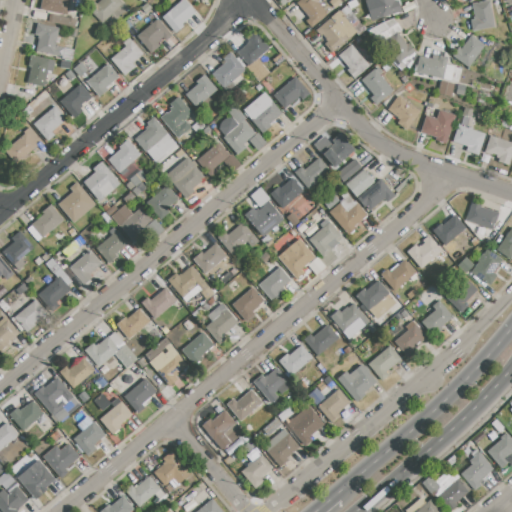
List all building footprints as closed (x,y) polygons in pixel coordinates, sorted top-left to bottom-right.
[(40,9),(41,0),(69,0),(67,15),(40,9)] [(102,23),(90,11),(101,0),(118,0),(122,4),(102,23)] [(297,4),(301,0),(319,0),(317,2),(326,13),(310,27),(305,21),(309,18),(297,4)] [(369,0),(393,0),(394,2),(398,1),(401,11),(380,18),(374,0),(370,1),(369,0)] [(489,0),(494,27),(472,31),(470,20),(474,19),(471,4),(489,0)] [(183,1),(193,13),(182,23),(184,25),(175,32),(163,17),(183,1)] [(146,3),(151,9),(145,14),(140,8),(146,3)] [(346,6),(366,29),(358,35),(356,32),(331,53),(324,44),(328,41),(318,30),(346,6)] [(52,15),(76,19),(74,27),(51,23),(52,15)] [(157,19),(171,36),(165,41),(162,38),(156,43),(159,46),(150,53),(136,37),(157,19)] [(55,46),(74,50),(72,61),(61,59),(61,57),(35,52),(38,37),(34,36),(37,25),(41,25),(41,24),(59,28),(55,46)] [(254,32),(268,48),(248,65),(237,52),(249,42),(246,38),(254,32)] [(396,32),(405,44),(408,42),(415,52),(398,63),(383,41),(396,32)] [(485,46),(468,68),(452,56),(458,47),(461,49),(471,36),(485,46)] [(128,38),(142,54),(131,63),(134,67),(124,75),(111,59),(126,47),(122,43),(128,38)] [(351,45),(369,66),(353,79),(347,71),(349,69),(338,56),(351,45)] [(229,53),(245,71),(224,88),(211,74),(226,61),(223,58),(229,53)] [(415,73),(419,56),(431,59),(432,55),(447,58),(446,65),(455,67),(452,81),(415,73)] [(48,71),(45,86),(28,83),(31,68),(28,67),(31,56),(53,60),(51,72),(48,71)] [(259,81),(267,73),(255,60),(246,67),(259,81)] [(61,61),(70,63),(69,70),(59,68),(61,61)] [(81,62),(88,70),(79,77),(73,69),(81,62)] [(107,64),(118,77),(106,87),(108,89),(99,97),(86,82),(107,64)] [(377,67),(381,72),(379,74),(393,91),(375,106),(369,99),(374,95),(361,80),(377,67)] [(458,83),(481,88),(484,76),(460,71),(458,83)] [(204,75),(217,90),(195,108),(184,95),(197,84),(195,82),(204,75)] [(295,77),(309,94),(302,100),(299,96),(284,109),(273,96),(295,77)] [(441,81),(454,84),(451,97),(438,94),(441,81)] [(79,85),(90,97),(81,105),(85,110),(74,119),(59,102),(79,85)] [(264,93),(281,113),(268,123),(270,125),(262,132),(243,110),(264,93)] [(398,96),(419,112),(405,131),(396,124),(400,119),(387,110),(398,96)] [(178,97),(192,114),(184,121),(190,128),(178,138),(161,118),(173,108),(169,104),(178,97)] [(233,105),(266,144),(256,152),(247,142),(243,145),(245,147),(236,155),(221,138),(235,127),(223,114),(233,105)] [(56,107),(66,119),(51,132),(54,135),(47,141),(34,126),(56,107)] [(420,132),(426,116),(435,119),(438,110),(454,116),(445,144),(435,141),(436,138),(420,132)] [(153,118),(178,147),(155,166),(133,140),(149,127),(146,124),(153,118)] [(459,126),(485,135),(478,155),(470,152),(471,147),(454,141),(459,126)] [(29,128),(39,139),(13,161),(5,152),(14,144),(13,143),(25,133),(24,132),(29,128)] [(340,134),(354,151),(333,168),(314,144),(324,135),(330,142),(340,134)] [(489,135),(511,142),(511,153),(508,165),(497,161),(498,158),(496,157),(496,155),(492,154),(484,152),(489,135)] [(127,140),(140,155),(126,167),(128,170),(121,176),(108,160),(120,149),(118,147),(127,140)] [(218,143),(229,156),(214,168),(218,173),(210,179),(196,162),(218,143)] [(307,191),(293,174),(301,167),(304,170),(318,157),(330,171),(307,191)] [(187,158),(202,177),(190,187),(194,191),(184,199),(165,176),(187,158)] [(354,160),(361,167),(343,182),(336,174),(354,160)] [(101,162),(120,184),(98,202),(82,183),(94,172),(92,169),(101,162)] [(363,169),(374,182),(356,198),(345,184),(363,169)] [(140,171),(145,178),(143,180),(137,185),(130,191),(125,185),(130,181),(129,180),(140,171)] [(281,210),(268,195),(279,187),(280,188),(292,178),(303,191),(281,210)] [(380,179),(394,196),(386,203),(383,199),(370,211),(366,206),(364,207),(357,199),(380,179)] [(143,180),(147,185),(142,190),(137,185),(143,180)] [(58,205),(72,193),(69,189),(77,182),(96,204),(73,223),(58,205)] [(167,186),(177,198),(157,215),(147,203),(167,186)] [(124,199),(131,193),(135,198),(128,204),(124,199)] [(328,211),(329,210),(324,203),(334,196),(339,202),(347,195),(353,202),(354,201),(367,215),(354,226),(356,228),(347,235),(328,211)] [(466,221),(473,200),(481,203),(480,207),(498,214),(492,230),(466,221)] [(283,220),(262,237),(244,215),(252,208),(254,211),(257,208),(259,210),(268,203),(283,220)] [(26,229),(43,214),(41,213),(50,205),(63,219),(36,241),(26,229)] [(141,208),(151,220),(137,232),(140,235),(132,242),(119,226),(141,208)] [(286,218),(291,214),(298,222),(293,226),(286,218)] [(444,245),(431,230),(440,223),(442,226),(455,215),(465,228),(444,245)] [(308,239),(322,228),(320,225),(327,219),(341,236),(335,241),(337,243),(322,256),(308,239)] [(216,238),(224,231),(227,235),(242,223),(257,242),(251,247),(248,244),(232,257),(216,238)] [(300,234),(296,229),(303,223),(307,228),(300,234)] [(96,248),(112,236),(109,232),(114,227),(128,243),(116,253),(117,255),(109,263),(96,248)] [(511,227),(511,255),(509,259),(496,249),(511,227)] [(288,233),(293,229),(297,234),(293,238),(288,233)] [(1,252),(13,241),(10,238),(19,231),(33,248),(21,258),(26,263),(18,270),(13,265),(1,252)] [(79,236),(84,242),(78,247),(73,241),(79,236)] [(277,257),(299,238),(315,257),(299,270),(302,273),(295,279),(277,257)] [(420,269),(406,252),(415,245),(417,247),(420,245),(421,246),(430,238),(437,247),(439,246),(442,250),(420,269)] [(192,259),(201,251),(203,254),(215,243),(226,256),(204,274),(192,259)] [(71,244),(76,250),(66,258),(61,252),(71,244)] [(69,268),(90,250),(101,263),(89,274),(92,277),(83,285),(69,268)] [(487,250),(502,260),(493,273),(496,276),(490,285),(472,273),(487,250)] [(265,252),(270,258),(264,263),(259,257),(265,252)] [(0,257),(9,268),(0,275),(0,257)] [(317,257),(325,267),(315,276),(306,266),(317,257)] [(67,285),(60,277),(58,278),(45,264),(51,258),(63,270),(72,281),(67,285)] [(404,260),(415,273),(394,291),(380,275),(387,268),(390,272),(404,260)] [(167,280),(176,273),(178,276),(190,266),(202,281),(182,297),(167,280)] [(69,268),(83,285),(84,286),(79,290),(72,281),(63,270),(67,267),(69,268)] [(258,285),(279,267),(290,280),(281,287),(284,291),(272,301),(258,285)] [(39,295),(58,278),(60,277),(67,285),(72,291),(50,309),(39,295)] [(477,290),(464,304),(466,306),(461,313),(445,298),(452,290),(455,293),(467,280),(477,290)] [(377,281),(387,292),(367,310),(355,296),(364,288),(366,290),(377,281)] [(19,295),(16,290),(23,284),(27,288),(19,295)] [(140,303),(147,297),(150,300),(165,287),(176,301),(154,319),(140,303)] [(231,304),(251,287),(264,301),(252,311),(255,314),(246,321),(231,304)] [(14,318),(35,300),(46,313),(34,323),(35,325),(26,332),(14,318)] [(421,322),(435,310),(432,306),(438,301),(453,317),(432,335),(421,322)] [(205,328),(212,322),(207,316),(221,304),(237,323),(223,335),(226,338),(219,344),(205,328)] [(354,304),(369,321),(363,326),(358,320),(343,333),(329,317),(338,309),(341,312),(347,306),(349,308),(354,304)] [(116,325),(125,317),(126,319),(139,308),(150,321),(128,339),(116,325)] [(0,326),(8,320),(19,334),(7,343),(10,347),(1,354),(0,352),(0,326)] [(327,324),(338,337),(317,356),(302,340),(310,333),(313,336),(327,324)] [(394,342),(414,324),(425,338),(414,348),(417,351),(408,359),(394,342)] [(83,351),(92,343),(94,346),(97,344),(98,345),(114,331),(137,359),(126,368),(114,354),(105,361),(107,363),(99,370),(83,351)] [(181,350),(203,331),(214,344),(192,363),(181,350)] [(301,345),(312,357),(290,376),(278,361),(287,354),(289,356),(301,345)] [(367,365),(389,346),(400,359),(386,371),(389,374),(381,381),(367,365)] [(149,362),(161,352),(164,355),(171,349),(186,366),(177,373),(178,375),(175,378),(176,380),(169,386),(149,362)] [(62,376),(83,358),(94,370),(72,388),(62,376)] [(336,379),(345,370),(349,375),(361,365),(376,382),(364,393),(365,394),(356,402),(336,379)] [(277,368),(292,386),(281,395),(278,391),(275,393),(278,397),(271,404),(252,382),(261,375),(265,378),(277,368)] [(34,394),(43,386),(45,389),(58,378),(78,402),(66,413),(61,407),(51,416),(34,394)] [(122,397),(145,378),(157,391),(142,404),(145,407),(137,414),(122,397)] [(251,390),(262,403),(241,422),(226,405),(233,398),(237,403),(251,390)] [(318,407),(337,390),(349,403),(338,413),(341,416),(332,423),(318,407)] [(8,415),(17,407),(20,410),(22,409),(24,411),(28,407),(26,405),(32,400),(43,415),(23,432),(8,415)] [(99,420),(120,402),(131,416),(120,425),(121,427),(112,435),(99,420)] [(200,414),(210,406),(215,412),(206,420),(200,414)] [(285,424),(307,406),(323,425),(309,437),(312,440),(304,446),(285,424)] [(224,411),(242,432),(222,449),(202,426),(210,419),(212,421),(224,411)] [(73,440),(84,430),(78,424),(86,417),(92,423),(94,422),(105,435),(92,446),(96,450),(88,457),(73,440)] [(0,428),(7,423),(17,436),(0,450),(0,428)] [(263,448),(284,430),(298,447),(285,458),(287,460),(279,467),(263,448)] [(486,453),(501,440),(499,438),(504,434),(506,436),(507,434),(511,439),(511,452),(506,457),(509,461),(500,468),(486,453)] [(42,457),(56,446),(60,450),(68,443),(79,457),(64,469),(67,473),(61,479),(42,457)] [(240,472),(246,468),(240,461),(255,448),(272,468),(260,479),(263,482),(255,489),(240,472)] [(152,473),(165,462),(162,459),(170,452),(190,474),(177,485),(172,478),(164,486),(152,473)] [(459,474),(472,463),(470,461),(475,457),(473,455),(477,452),(492,469),(478,482),(481,485),(474,491),(459,474)] [(17,478),(38,461),(54,480),(45,488),(47,490),(35,500),(17,478)] [(0,479),(0,477),(6,472),(14,481),(7,487),(0,479)] [(149,477),(160,489),(139,508),(124,491),(131,485),(135,489),(149,477)] [(421,483),(429,477),(439,488),(431,495),(421,483)] [(450,511),(437,497),(456,480),(467,493),(456,503),(458,505),(450,511)] [(17,488),(28,500),(16,510),(17,511),(1,511),(0,510),(0,492),(3,490),(8,495),(17,488)] [(123,496),(134,509),(130,511),(100,511),(109,504),(111,507),(123,496)] [(195,511),(211,499),(222,511),(195,511)] [(408,511),(407,511),(418,501),(422,506),(430,499),(440,511),(408,511)]
